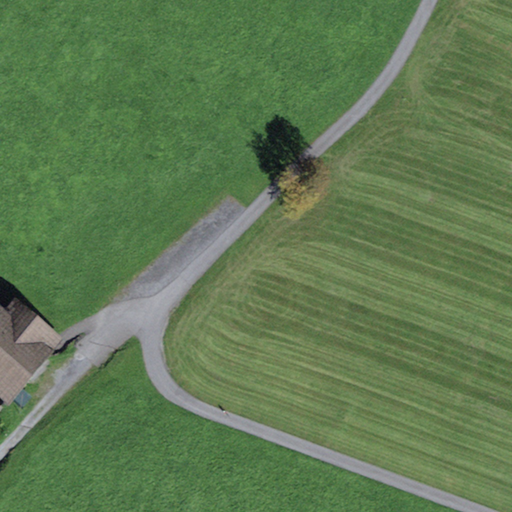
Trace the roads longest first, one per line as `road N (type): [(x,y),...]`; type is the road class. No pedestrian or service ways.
road 1 (unclassified): [(430,0),(363,108),(152,307)]
road 2 (unclassified): [(152,307),(156,365),(182,399),(467,511)]
road 3 (unclassified): [(152,307),(21,430)]
